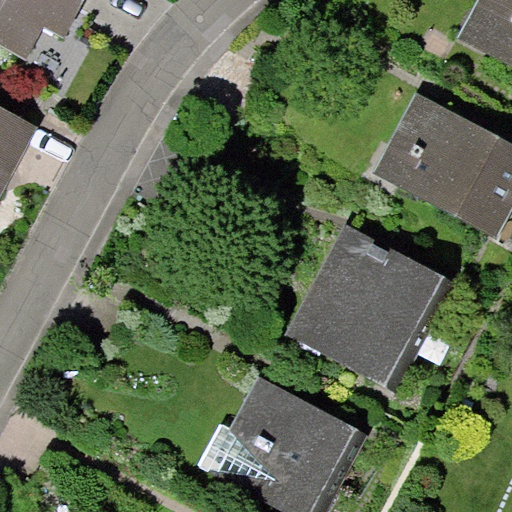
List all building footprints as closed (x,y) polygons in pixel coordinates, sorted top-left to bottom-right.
[(93,0),(0,0),(0,44),(31,61),(48,30),(71,42),(93,0)] [(511,0),(480,0),(481,0),(503,13),(483,47),(511,63),(511,0)] [(511,204),(511,153),(499,146),(504,138),(422,91),(391,145),(421,162),(409,184),(490,230),(506,201),(511,204)] [(0,203),(39,128),(0,107),(0,203)] [(390,385),(445,290),(411,270),(419,257),(355,221),(318,285),(348,303),(323,346),(390,385)] [(307,511),(324,511),(366,435),(312,406),(314,401),(266,375),(212,474),(278,510),(283,499),(307,511)]
